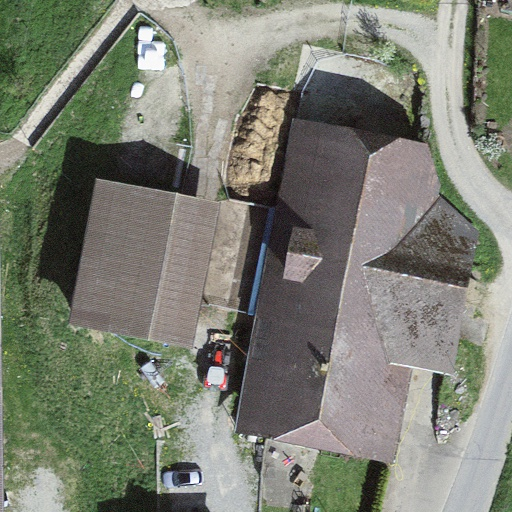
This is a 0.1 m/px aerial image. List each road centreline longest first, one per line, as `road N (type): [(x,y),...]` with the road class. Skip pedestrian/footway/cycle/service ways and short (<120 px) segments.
road 1 (track): [(455,0),(446,95),(455,145),(481,189),(511,218)]
road 2 (unclassified): [(511,368),(464,511)]
